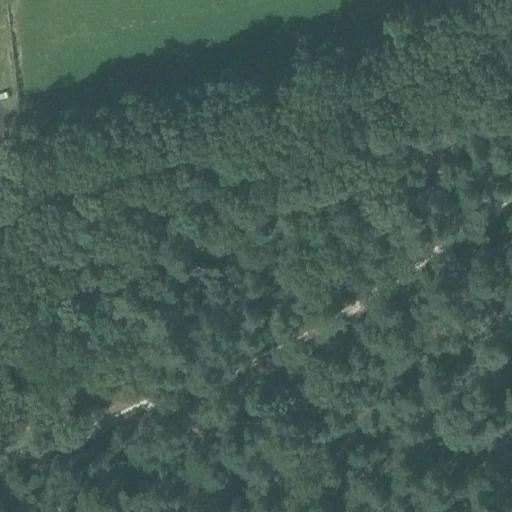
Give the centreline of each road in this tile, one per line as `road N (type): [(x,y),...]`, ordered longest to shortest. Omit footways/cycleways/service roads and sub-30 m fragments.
road 1 (track): [(0,461),(106,439),(303,346),(511,209)]
road 2 (track): [(0,219),(511,2)]
